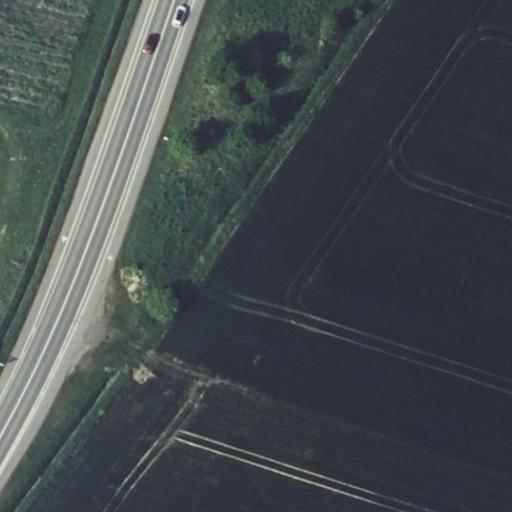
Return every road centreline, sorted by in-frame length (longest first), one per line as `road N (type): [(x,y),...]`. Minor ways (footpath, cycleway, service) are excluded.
road 1 (secondary): [(175,0),(66,301),(0,437)]
road 2 (track): [(0,297),(42,185),(35,150),(0,122)]
